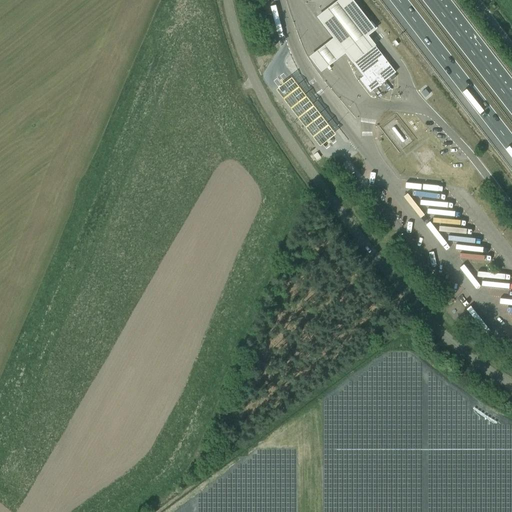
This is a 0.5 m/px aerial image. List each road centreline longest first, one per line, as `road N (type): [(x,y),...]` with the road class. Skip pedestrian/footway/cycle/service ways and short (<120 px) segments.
road 1 (unclassified): [(511,388),(414,307),(311,175),(271,113),(234,31),(229,0)]
road 2 (motorway): [(397,0),(511,147)]
road 3 (motorway): [(511,104),(430,0)]
